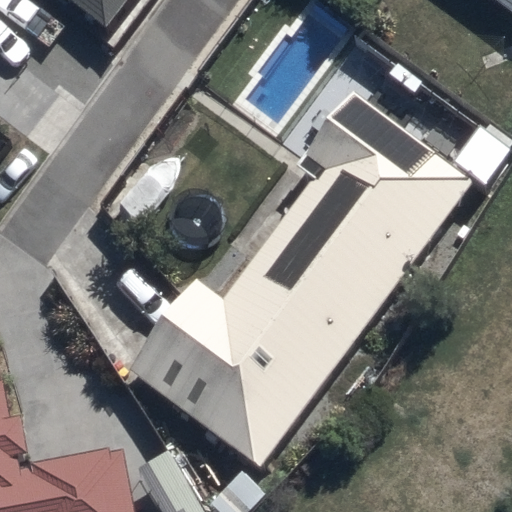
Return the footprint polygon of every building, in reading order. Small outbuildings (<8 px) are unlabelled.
[(76,0),(112,26),(130,0),(76,0)] [(511,0),(500,0),(511,8),(511,0)] [(133,371),(262,467),(472,185),(475,180),(353,89),(308,150),(325,163),(227,295),(203,277),(133,371)] [(0,511),(138,511),(126,444),(30,461),(21,414),(8,417),(0,372),(0,511)] [(205,511),(174,449),(141,466),(164,511),(205,511)]
